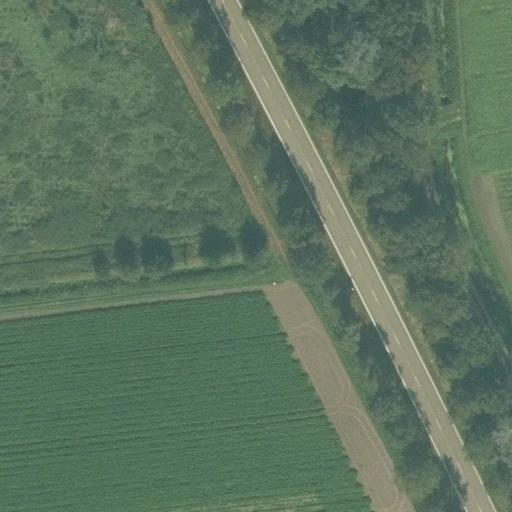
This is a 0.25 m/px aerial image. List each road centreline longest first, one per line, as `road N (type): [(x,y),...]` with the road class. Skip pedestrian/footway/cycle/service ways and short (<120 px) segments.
road 1 (primary): [(483,511),(216,0)]
road 2 (track): [(414,0),(428,186),(444,236),(511,370)]
